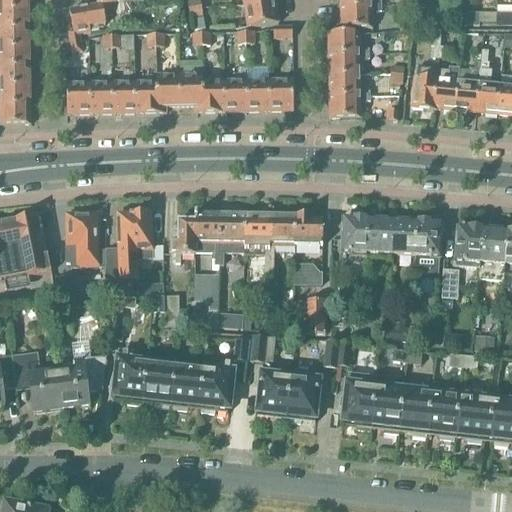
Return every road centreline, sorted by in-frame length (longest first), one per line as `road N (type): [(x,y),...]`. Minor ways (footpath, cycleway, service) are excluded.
road 1 (primary): [(511,176),(310,160),(51,167)]
road 2 (residential): [(119,464),(511,508)]
